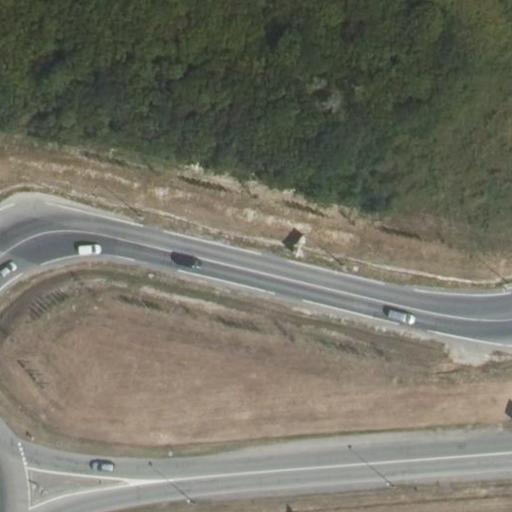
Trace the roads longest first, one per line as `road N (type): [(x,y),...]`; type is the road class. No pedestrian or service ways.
road 1 (unclassified): [(511,316),(462,318),(134,241),(39,235)]
road 2 (unclassified): [(193,478),(511,454)]
road 3 (unclassified): [(193,478),(0,453)]
road 4 (unclassified): [(60,511),(193,478)]
